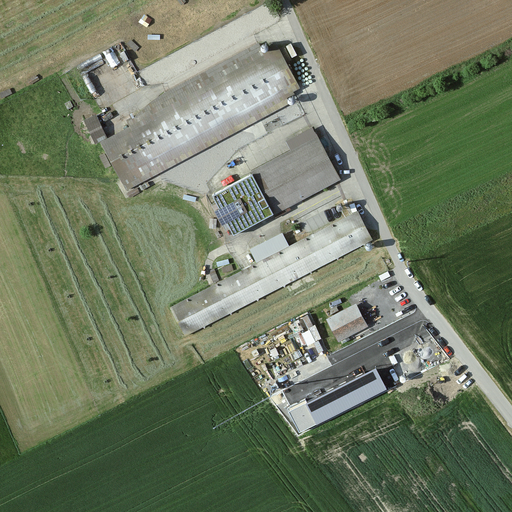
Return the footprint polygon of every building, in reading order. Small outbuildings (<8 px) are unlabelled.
[(104,48),(112,64),(119,61),(112,45),(104,48)] [(128,129),(102,142),(124,188),(288,108),(282,97),(300,88),(279,46),(259,56),(255,47),(156,95),(160,104),(124,122),(128,129)] [(89,128),(103,124),(99,111),(85,115),(89,128)] [(252,169),(273,214),(339,180),(317,136),(252,169)] [(252,169),(208,188),(217,206),(211,209),(218,225),(227,221),(233,233),(273,214),(252,169)] [(255,263),(168,306),(183,335),(371,242),(357,213),(325,229),(305,238),(290,246),(283,232),(249,249),(255,263)] [(319,217),(299,226),(305,238),(325,229),(319,217)] [(327,320),(338,343),(367,329),(357,306),(327,320)] [(296,315),(307,342),(321,336),(310,309),(296,315)] [(385,390),(375,370),(291,412),(301,431),(385,390)]
